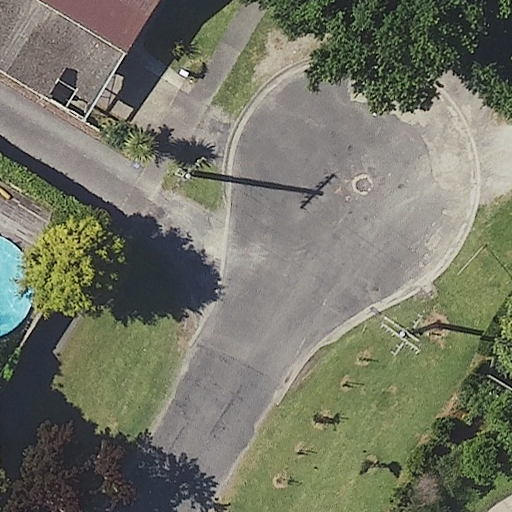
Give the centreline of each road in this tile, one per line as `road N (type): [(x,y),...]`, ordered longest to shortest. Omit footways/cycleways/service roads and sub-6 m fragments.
road 1 (residential): [(348,196),(155,511)]
road 2 (unknown): [(348,196),(463,0)]
